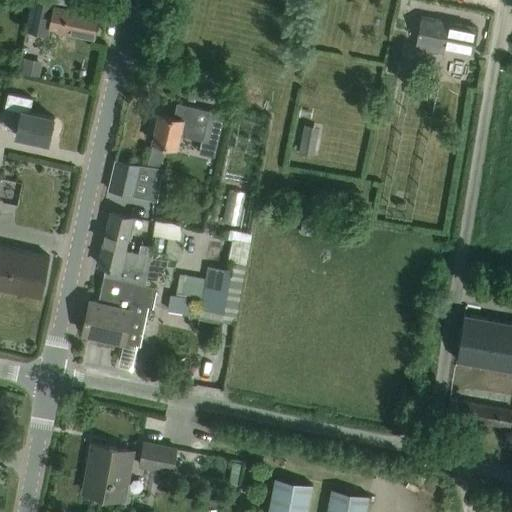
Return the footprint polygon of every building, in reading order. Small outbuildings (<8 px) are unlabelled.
[(32,0),(26,29),(48,34),(50,26),(95,35),(99,13),(53,4),(53,0),(32,0)] [(448,22),(448,23),(421,17),(414,47),(442,52),(444,46),(473,51),(478,28),(458,24),(448,22)] [(32,97),(8,92),(4,106),(21,110),(15,134),(48,141),(53,116),(29,111),(32,97)] [(173,115),(159,111),(152,141),(176,146),(179,133),(202,138),(199,152),(214,155),(225,111),(196,105),(176,100),(173,115)] [(297,151),(315,154),(320,125),(303,122),(297,151)] [(132,193),(138,163),(115,158),(108,188),(132,193)] [(201,217),(199,206),(186,209),(188,220),(201,217)] [(105,265),(103,274),(145,283),(148,270),(147,269),(152,246),(140,243),(138,252),(126,249),(132,217),(109,211),(97,263),(105,265)] [(311,234),(313,221),(301,219),(299,232),(311,234)] [(168,223),(154,221),(152,232),(167,234),(168,223)] [(181,236),(167,234),(165,251),(164,255),(176,257),(178,257),(181,236)] [(0,286),(41,295),(49,255),(0,244),(0,286)] [(82,332),(139,345),(147,305),(152,305),(156,286),(145,283),(103,274),(97,300),(89,298),(82,332)] [(511,321),(463,313),(456,359),(511,367),(511,321)] [(511,413),(511,407),(449,397),(446,415),(510,425),(511,413)] [(144,441),(139,463),(172,469),(176,447),(144,441)] [(95,460),(88,492),(122,498),(132,449),(92,442),(89,459),(95,460)] [(307,511),(312,484),(274,477),(267,511),(307,511)] [(365,511),(369,495),(331,487),(326,511),(365,511)]
